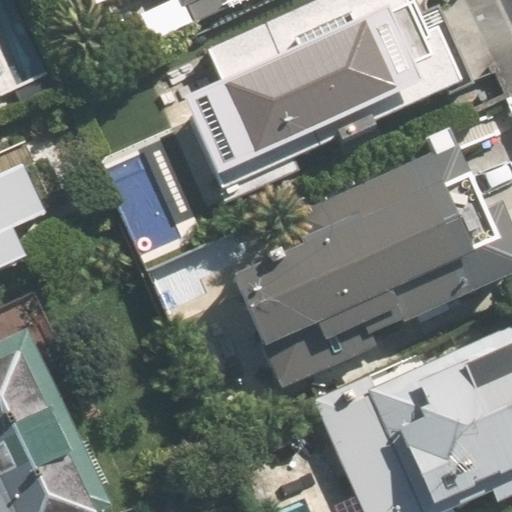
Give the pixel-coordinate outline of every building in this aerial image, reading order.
[(184,0),(193,18),(230,0),(229,0),(184,0)] [(420,0),(312,0),(215,44),(231,79),(198,93),(206,111),(191,118),(227,199),(304,164),(299,155),(475,76),(449,22),(434,29),(420,0)] [(410,156),(290,209),(304,240),(244,267),(275,340),(268,343),(284,377),(378,336),(374,327),(483,280),(439,179),(423,186),(410,156)] [(49,209),(28,162),(0,174),(0,276),(1,276),(0,272),(0,269),(36,253),(21,220),(49,209)] [(0,511),(94,511),(118,501),(36,321),(0,337),(0,511)] [(511,331),(374,395),(368,382),(314,406),(361,511),(462,511),(497,496),(501,507),(511,501),(511,331)]
